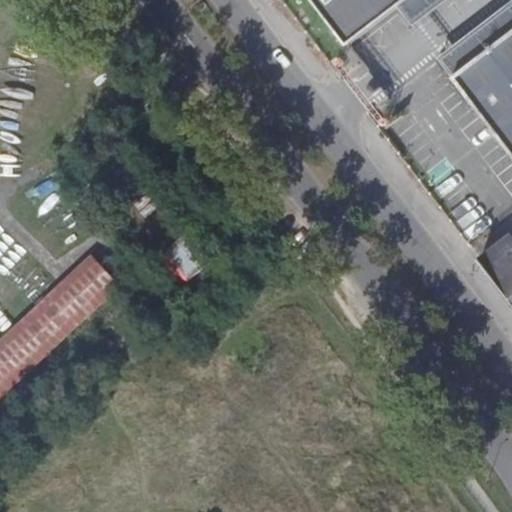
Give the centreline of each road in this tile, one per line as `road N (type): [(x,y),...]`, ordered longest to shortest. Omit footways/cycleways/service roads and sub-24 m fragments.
road 1 (primary): [(157,0),(511,469)]
road 2 (primary): [(511,381),(220,0)]
road 3 (unknown): [(319,129),(488,0)]
